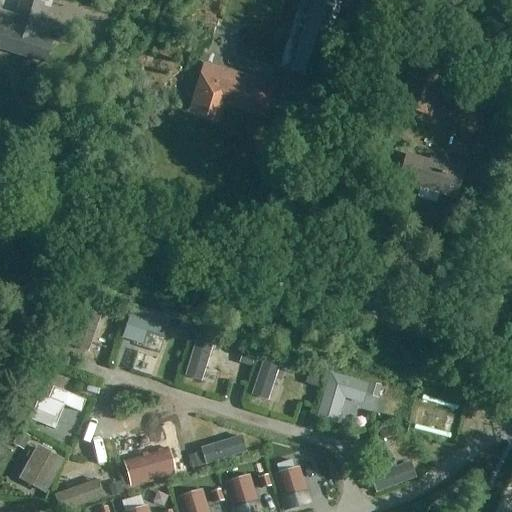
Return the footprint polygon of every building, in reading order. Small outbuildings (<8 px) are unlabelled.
[(0,48),(44,63),(50,46),(30,40),(40,6),(22,0),(16,18),(18,18),(17,22),(0,16),(0,48)] [(326,0),(310,0),(289,72),(316,80),(340,4),(326,0)] [(411,55),(396,107),(420,115),(425,99),(432,101),(443,65),(411,55)] [(199,77),(186,117),(216,126),(222,107),(264,121),(271,100),(199,77)] [(408,188),(412,189),(454,201),(463,171),(424,160),(423,164),(403,158),(396,182),(409,186),(408,188)] [(132,308),(121,340),(142,347),(146,334),(163,339),(169,320),(132,308)] [(215,338),(196,333),(185,374),(203,379),(213,343),(215,338)] [(268,401),(281,357),(263,351),(250,395),(268,401)] [(129,365),(126,376),(147,381),(150,371),(129,365)] [(363,402),(369,382),(330,370),(317,415),(336,420),(344,396),(363,402)] [(79,413),(85,397),(44,381),(29,419),(55,429),(64,407),(79,413)] [(173,428),(154,434),(166,478),(186,473),(173,428)] [(244,454),(238,437),(197,450),(204,467),(244,454)] [(43,491),(62,456),(36,441),(16,476),(43,491)] [(410,461),(366,478),(372,495),(417,479),(410,461)] [(298,468),(273,475),(284,511),(309,504),(298,468)] [(60,511),(106,498),(99,476),(52,491),(58,511),(60,511)] [(258,511),(248,476),(223,483),(231,511),(258,511)] [(209,511),(203,490),(176,498),(180,511),(209,511)]
